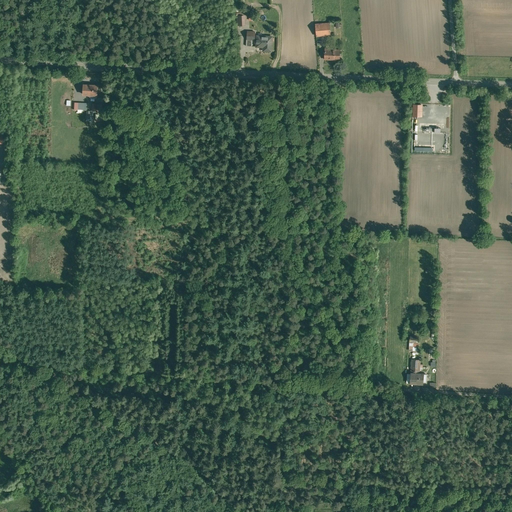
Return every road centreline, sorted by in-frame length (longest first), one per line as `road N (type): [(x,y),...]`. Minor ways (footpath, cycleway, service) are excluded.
road 1 (secondary): [(455,83),(0,58)]
road 2 (unclassified): [(511,395),(381,387)]
